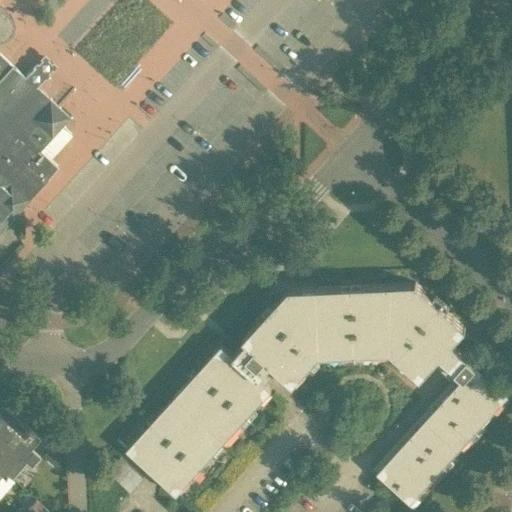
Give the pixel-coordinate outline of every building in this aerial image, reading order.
[(0,0),(0,228),(57,165),(49,158),(71,133),(60,124),(68,115),(35,86),(45,75),(39,70),(33,65),(24,75),(0,53),(0,39),(2,40),(4,39),(7,37),(10,33),(12,30),(13,26),(12,21),(11,18),(8,14),(0,7),(0,0)] [(391,481),(410,500),(508,393),(451,341),(465,327),(415,281),(288,287),(242,337),(245,340),(239,347),(233,353),(221,343),(126,446),(144,462),(151,469),(163,480),(176,492),(271,388),(265,383),(271,377),(278,369),(293,382),(319,353),(390,350),(419,377),(434,361),(441,368),(448,374),(454,374),(457,370),(462,375),(377,469),(391,481)] [(34,433),(12,413),(0,426),(0,467),(10,476),(25,461),(30,466),(39,456),(25,443),(34,433)] [(61,455),(50,445),(42,454),(53,464),(61,455)] [(130,490),(143,476),(119,453),(105,468),(130,490)] [(27,508),(31,511),(49,511),(35,499),(27,508)]
